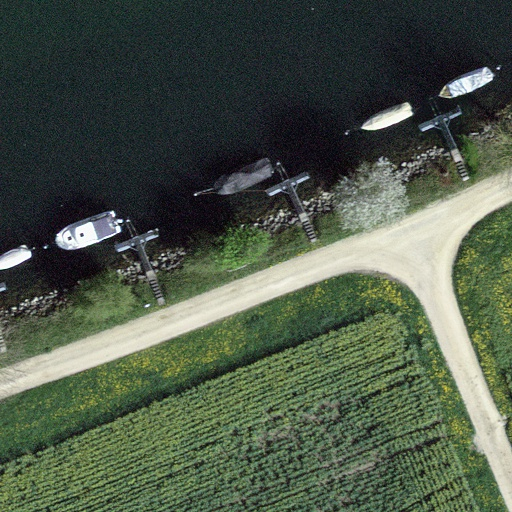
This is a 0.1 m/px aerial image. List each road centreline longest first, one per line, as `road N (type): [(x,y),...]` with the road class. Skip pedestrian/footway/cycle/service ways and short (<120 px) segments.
road 1 (track): [(0,382),(409,233),(511,181)]
road 2 (track): [(511,493),(409,233)]
